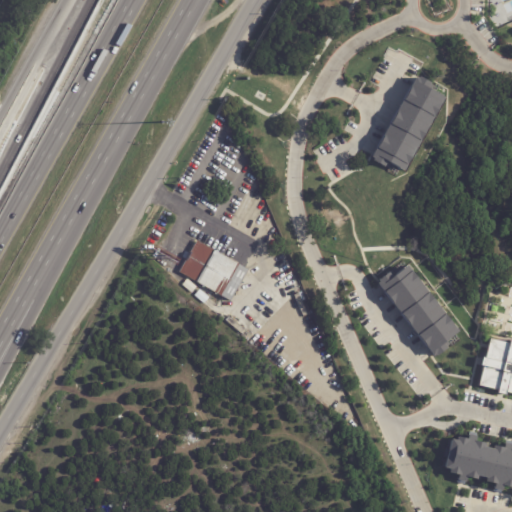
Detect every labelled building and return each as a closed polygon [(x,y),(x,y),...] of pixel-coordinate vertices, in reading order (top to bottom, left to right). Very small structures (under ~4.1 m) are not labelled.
[(404,172),(443,93),(412,77),(371,161),(387,169),(389,164),(404,172)] [(222,298),(181,273),(200,242),(250,272),(232,304),(222,298)] [(431,356),(458,335),(406,265),(391,277),(388,272),(375,281),(431,356)] [(304,294),(310,312),(307,313),(309,317),(304,319),(296,297),(304,294)] [(511,393),(511,343),(486,339),(478,388),(511,393)] [(511,486),(511,451),(510,451),(509,446),(500,447),(497,447),(486,449),(484,444),(474,441),(476,433),(469,432),(468,439),(461,438),(449,440),(445,462),(447,473),(456,475),(457,480),(460,481),(472,478),(493,483),(501,486),(506,487),(511,486)]
